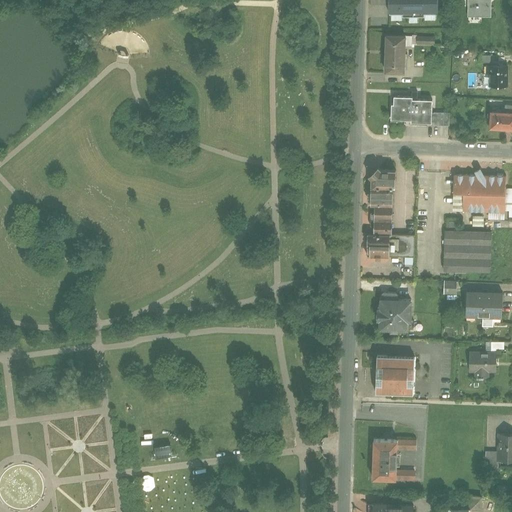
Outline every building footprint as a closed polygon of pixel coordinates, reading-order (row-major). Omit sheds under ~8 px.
[(389,0),(390,10),(438,9),(437,0),(389,0)] [(492,14),(491,0),(467,0),(467,14),(492,14)] [(406,31),(384,31),(384,70),(405,70),(405,47),(434,48),(434,38),(416,38),(416,36),(406,35),(406,31)] [(488,86),(506,86),(506,65),(486,64),(486,78),(488,78),(488,86)] [(393,102),(390,102),(390,118),(410,118),(410,122),(430,122),(430,98),(411,97),(411,94),(393,94),(393,102)] [(489,107),(489,126),(511,126),(511,102),(504,102),(504,108),(489,107)] [(449,112),(432,112),(432,124),(449,124),(449,112)] [(367,233),(367,256),(413,256),(413,234),(390,233),(392,185),(394,185),(394,166),(378,166),(377,164),(375,166),(371,169),(369,170),(371,173),(370,185),(369,185),(369,206),(373,206),(372,233),(367,233)] [(480,166),(474,170),(476,173),(453,173),(453,193),(462,193),(462,212),(505,213),(506,174),(483,174),(480,166)] [(491,230),(444,229),(443,271),(490,272),(491,230)] [(455,286),(455,280),(443,280),(443,295),(455,295),(455,286)] [(485,290),(466,289),(465,317),(475,318),(475,315),(481,316),(481,326),(491,327),(492,318),(501,319),(502,290),(485,290)] [(411,295),(379,294),(379,304),(375,304),(375,321),(378,321),(378,330),(407,330),(407,321),(410,321),(411,295)] [(489,341),(489,351),(470,351),(469,372),(473,372),(473,377),(488,378),(488,372),(495,372),(495,368),(498,368),(498,359),(495,359),(495,349),(504,349),(504,341),(489,341)] [(374,394),(413,395),(414,354),(376,353),(374,394)] [(484,450),(484,462),(511,462),(511,432),(496,433),(496,450),(487,450),(484,450)] [(416,438),(373,437),(371,478),(414,480),(415,469),(396,468),(396,463),(402,463),(402,454),(397,454),(397,448),(415,449),(416,438)] [(470,494),(469,508),(482,508),(482,495),(470,494)] [(368,502),(368,511),(411,511),(412,502),(368,502)]
